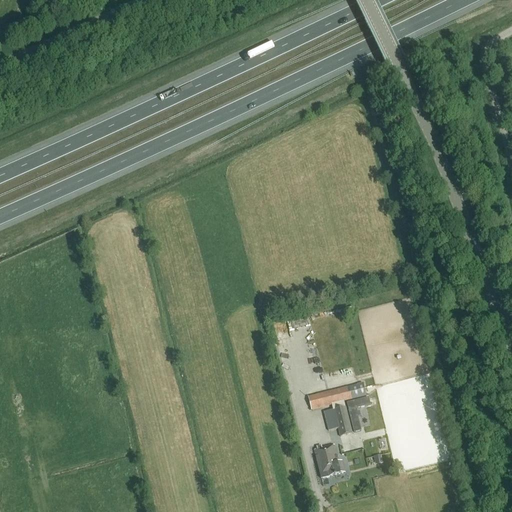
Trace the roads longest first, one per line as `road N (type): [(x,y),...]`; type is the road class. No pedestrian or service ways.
road 1 (motorway): [(0,216),(463,0)]
road 2 (motorway): [(378,0),(0,175)]
road 3 (unclassified): [(511,342),(366,0)]
road 4 (unclassified): [(141,0),(0,64)]
road 5 (track): [(511,169),(484,63),(492,41),(511,31)]
